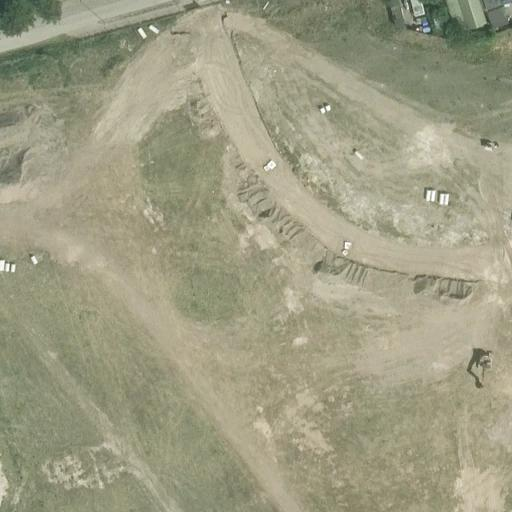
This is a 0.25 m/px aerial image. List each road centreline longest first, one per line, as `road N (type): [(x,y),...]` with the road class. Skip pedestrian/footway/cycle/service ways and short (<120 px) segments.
road 1 (tertiary): [(195,0),(256,146),(303,209),(336,237),(381,259),(434,268),(511,257)]
road 2 (unclassified): [(0,32),(118,0)]
